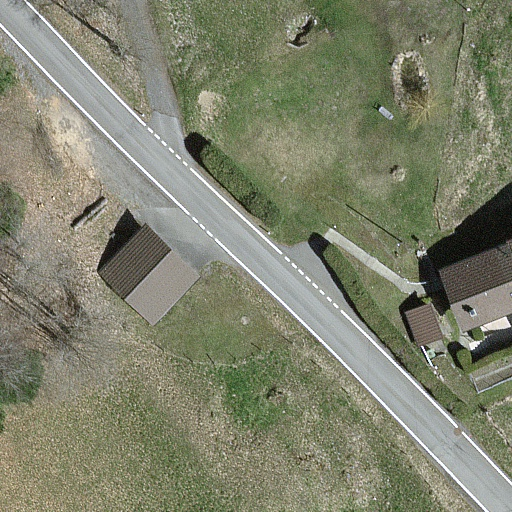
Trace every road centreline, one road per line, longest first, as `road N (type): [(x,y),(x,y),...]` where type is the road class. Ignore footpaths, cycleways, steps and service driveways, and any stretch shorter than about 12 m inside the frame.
road 1 (tertiary): [(2,0),(511,510)]
road 2 (track): [(131,0),(173,151),(163,164)]
